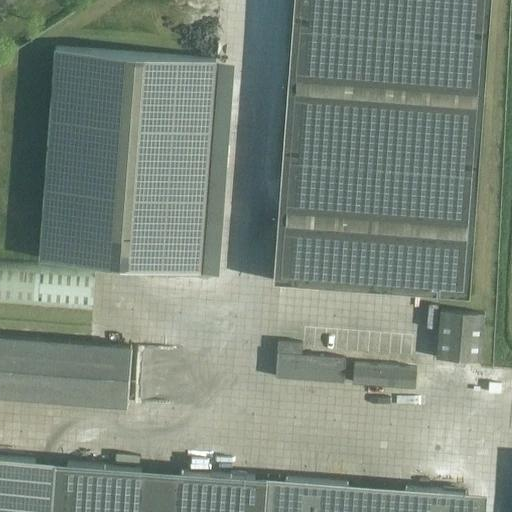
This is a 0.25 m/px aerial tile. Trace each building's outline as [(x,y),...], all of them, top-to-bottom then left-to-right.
[(492,0),(295,0),(274,279),(470,294),(492,0)] [(217,61),(57,49),(41,260),(201,272),(217,61)] [(0,307),(93,313),(96,266),(0,260),(0,307)] [(437,356),(481,360),(485,311),(441,308),(437,356)] [(0,393),(129,404),(134,346),(0,336),(0,393)] [(347,358),(279,353),(277,375),(345,380),(347,358)] [(353,382),(415,387),(417,367),(355,362),(353,382)] [(483,511),(485,492),(0,457),(0,511),(483,511)]
